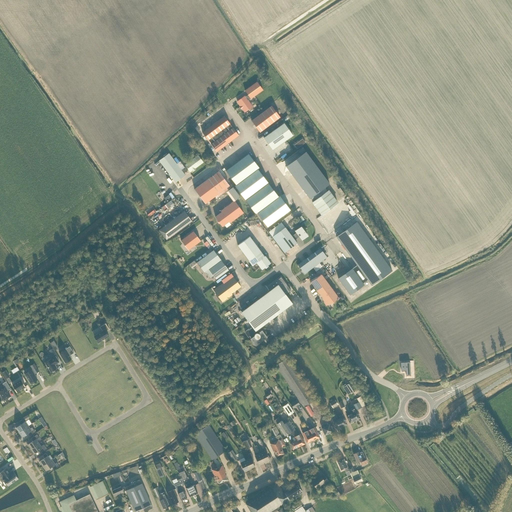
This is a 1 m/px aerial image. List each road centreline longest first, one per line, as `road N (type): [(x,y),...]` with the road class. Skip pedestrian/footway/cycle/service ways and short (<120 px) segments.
road 1 (unclassified): [(282,266),(250,282),(180,190),(251,138)]
road 2 (primary): [(189,511),(404,416)]
road 3 (residential): [(58,385),(90,435),(149,400),(114,343)]
road 4 (unclassified): [(406,397),(364,369),(282,266)]
road 5 (unclassified): [(251,138),(320,229),(282,266)]
road 6 (track): [(0,285),(119,193)]
